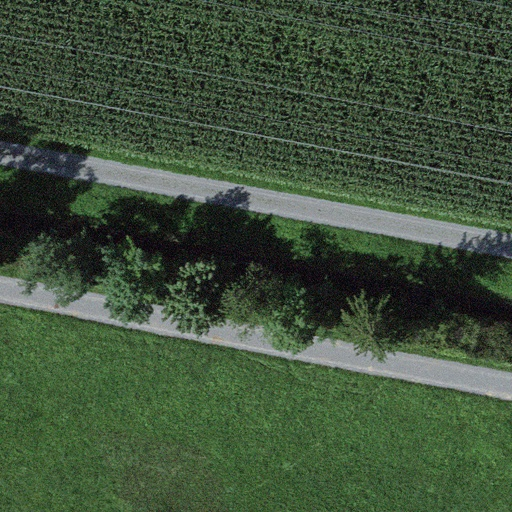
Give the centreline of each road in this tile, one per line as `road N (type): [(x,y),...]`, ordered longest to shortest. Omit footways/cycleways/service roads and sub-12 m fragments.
road 1 (track): [(0,304),(511,401)]
road 2 (track): [(0,147),(511,243)]
